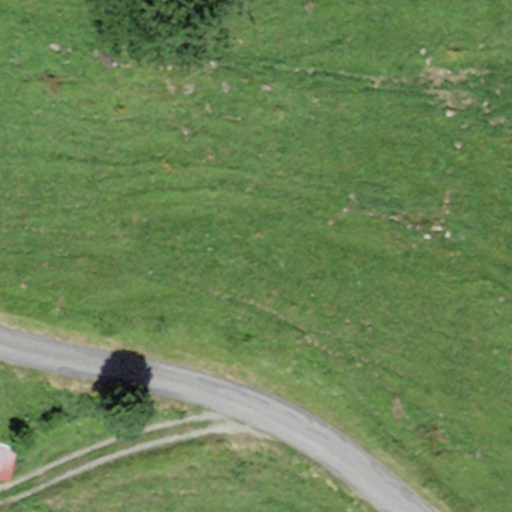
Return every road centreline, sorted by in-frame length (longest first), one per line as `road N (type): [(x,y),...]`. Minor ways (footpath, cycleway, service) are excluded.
road 1 (residential): [(403,511),(337,450),(240,398),(0,341)]
road 2 (track): [(0,490),(172,431),(230,423),(251,403)]
